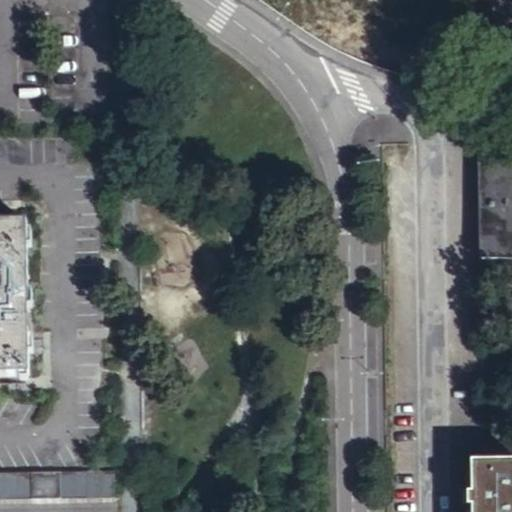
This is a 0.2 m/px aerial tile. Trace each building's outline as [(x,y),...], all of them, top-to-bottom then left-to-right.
[(364,0),(366,7),(387,2),(387,0),(403,0),(410,28),(416,27),(421,18),(417,3),(431,0),(364,0)] [(511,147),(502,148),(502,156),(511,155),(511,147)] [(511,260),(511,155),(502,156),(476,156),(477,261),(511,260)] [(0,379),(30,379),(27,225),(0,226),(0,379)] [(511,511),(511,461),(470,461),(470,492),(462,493),(462,507),(470,507),(470,511),(511,511)] [(0,502),(116,500),(115,473),(0,475),(0,502)]
